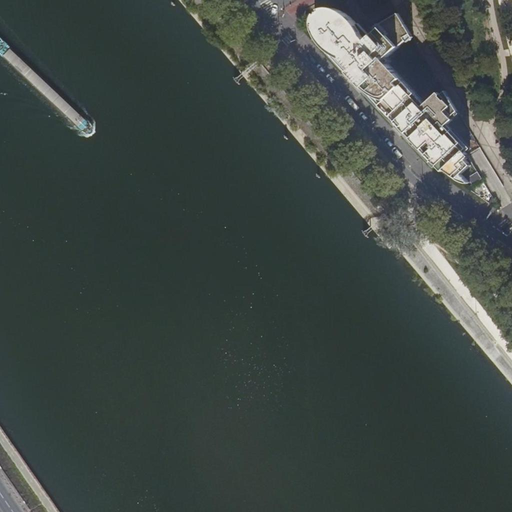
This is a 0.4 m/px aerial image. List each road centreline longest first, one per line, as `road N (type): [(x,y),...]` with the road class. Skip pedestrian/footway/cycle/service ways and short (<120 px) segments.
road 1 (secondary): [(252,18),(408,192),(450,210)]
road 2 (secondary): [(450,210),(286,41),(252,18)]
